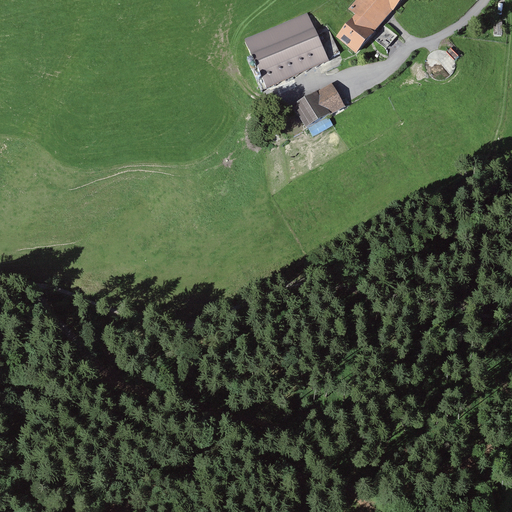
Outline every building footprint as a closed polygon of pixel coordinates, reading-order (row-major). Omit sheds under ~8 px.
[(404,0),(358,0),(347,13),(354,19),(372,36),(404,0)] [(325,64),(305,17),(241,45),(261,92),(325,64)] [(372,36),(354,19),(333,43),(351,60),(372,36)] [(397,39),(385,29),(373,43),(385,53),(397,39)] [(330,87),(287,109),(299,132),(326,118),(322,111),(338,103),(330,87)] [(310,128),(315,137),(335,126),(330,117),(310,128)]
